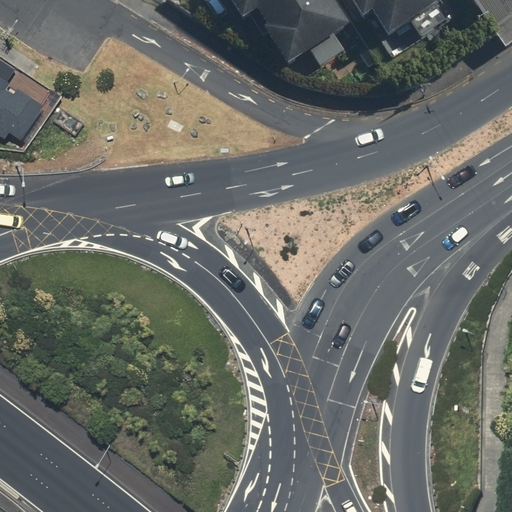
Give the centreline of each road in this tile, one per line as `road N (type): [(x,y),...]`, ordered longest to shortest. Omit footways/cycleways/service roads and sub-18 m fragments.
road 1 (primary): [(73,213),(322,168),(413,140)]
road 2 (primary): [(511,166),(398,260),(346,330),(301,426)]
road 3 (primary): [(73,213),(129,227),(214,273),(268,342),(301,426)]
road 4 (primary): [(117,20),(246,101),(354,138),(413,140)]
road 5 (motorway): [(511,224),(437,317),(404,410),(414,511)]
